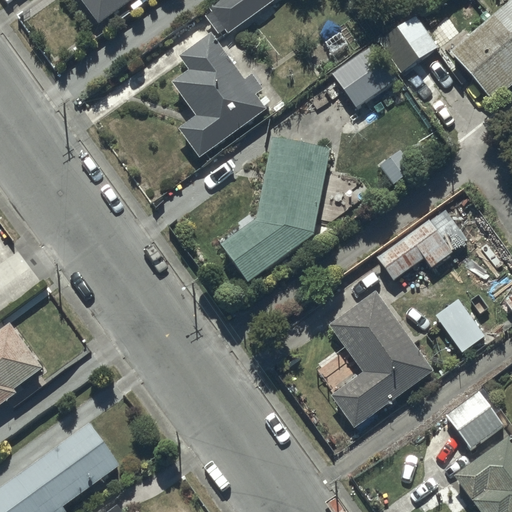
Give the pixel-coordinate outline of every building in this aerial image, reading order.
[(83,0),(101,24),(133,0),(83,0)] [(219,0),(209,7),(213,12),(207,17),(219,34),(226,30),(229,34),(275,1),(274,0),(219,0)] [(447,46),(494,100),(511,84),(511,0),(494,15),(492,13),(481,22),(483,24),(470,35),(466,30),(447,46)] [(381,40),(403,71),(438,47),(416,16),(381,40)] [(246,79),(212,33),(181,56),(190,69),(173,82),(198,115),(180,128),(201,157),(268,108),(257,93),(264,88),(254,74),(246,79)] [(375,44),(333,72),(356,107),(398,79),(375,44)] [(223,244),(250,282),(312,239),(314,232),(331,150),(273,138),(256,221),(223,244)] [(401,151),(381,165),(395,184),(415,170),(401,151)] [(429,219),(377,257),(395,280),(424,258),(433,268),(468,241),(445,212),(432,222),(429,219)] [(434,371),(377,291),(331,325),(364,372),(354,379),(340,360),(327,370),(342,391),(333,397),(355,427),(434,371)] [(459,299),(436,316),(461,352),(485,336),(459,299)] [(11,322),(0,330),(0,405),(18,393),(15,388),(43,367),(11,322)] [(479,392),(448,414),(471,449),(491,435),(496,441),(507,433),(502,426),(503,425),(479,392)] [(90,424),(0,487),(0,511),(67,511),(63,506),(120,465),(90,424)] [(511,511),(511,438),(510,436),(456,475),(481,511),(511,511)]
